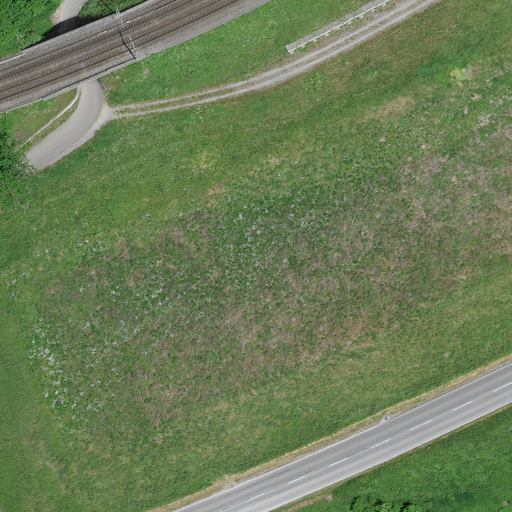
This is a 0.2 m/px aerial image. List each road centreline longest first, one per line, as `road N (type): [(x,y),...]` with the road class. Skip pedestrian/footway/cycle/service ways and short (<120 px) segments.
road 1 (track): [(82,117),(214,96),(278,75),(421,0)]
road 2 (primary): [(511,380),(218,511)]
road 3 (unclassified): [(74,0),(70,15),(90,90),(82,117),(0,181)]
